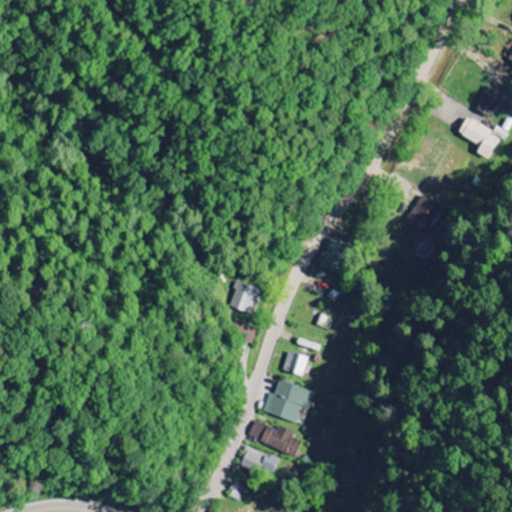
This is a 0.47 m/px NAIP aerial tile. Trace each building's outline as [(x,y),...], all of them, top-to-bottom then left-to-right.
[(490,119),(503,95),(489,87),(476,112),(490,119)] [(476,154),(489,161),(502,138),(467,118),(458,134),(480,147),(476,154)] [(442,209),(421,197),(405,225),(426,237),(442,209)] [(348,246),(328,239),(318,267),(338,274),(348,246)] [(228,307),(250,315),(259,290),(238,282),(228,307)] [(256,332),(243,327),(239,339),(252,344),(256,332)] [(303,377),(307,358),(287,353),(282,373),(303,377)] [(297,424),(302,408),(309,410),(314,393),(278,382),(274,396),(268,394),(262,414),(297,424)] [(276,431),(254,422),(248,438),(294,457),(301,442),(293,439),(295,434),(278,427),(276,431)] [(237,464),(269,480),(278,462),(246,446),(237,464)]
